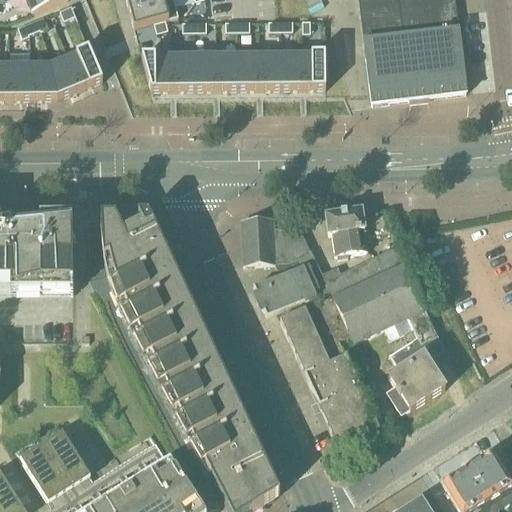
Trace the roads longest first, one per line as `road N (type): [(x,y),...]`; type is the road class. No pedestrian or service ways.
road 1 (residential): [(170,169),(317,511)]
road 2 (tertiary): [(511,160),(170,169)]
road 3 (residential): [(511,394),(328,511)]
road 4 (tertiary): [(0,171),(170,169)]
road 5 (residential): [(511,132),(497,0)]
